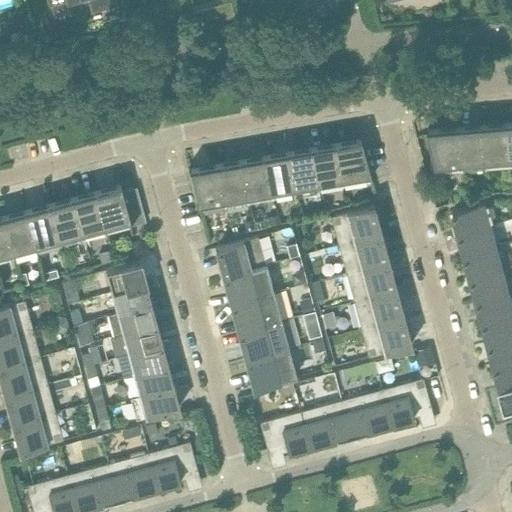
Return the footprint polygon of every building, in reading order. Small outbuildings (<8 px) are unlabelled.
[(338,0),(326,0),(329,11),(341,8),(338,0)] [(154,121),(157,120),(165,118),(162,107),(152,110),(154,121)] [(511,155),(508,120),(484,122),(487,157),(511,155)] [(487,157),(484,122),(460,124),(463,159),(487,157)] [(463,159),(460,124),(430,127),(429,126),(428,126),(437,161),(463,159)] [(371,178),(361,141),(360,136),(335,140),(341,175),(368,170),(370,178),(371,178)] [(341,175),(335,140),(311,144),(317,179),(341,175)] [(317,179),(311,144),(287,148),(294,183),(317,179)] [(294,183),(287,148),(264,153),(270,187),(294,183)] [(270,187),(264,153),(240,157),(246,191),(270,187)] [(246,191),(240,157),(217,161),(223,196),(246,191)] [(223,196),(217,161),(190,166),(190,165),(188,165),(198,200),(223,196)] [(119,181),(95,188),(104,222),(127,216),(130,224),(131,224),(129,216),(143,212),(136,185),(122,189),(119,181)] [(104,222),(95,188),(72,194),(81,228),(104,222)] [(81,228),(72,194),(49,200),(58,235),(81,228)] [(58,235),(49,200),(26,207),(35,241),(58,235)] [(485,200),(453,208),(459,230),(491,222),(485,200)] [(377,215),(374,203),(330,215),(338,243),(381,231),(381,230),(379,231),(375,216),(377,215)] [(35,241),(26,207),(2,213),(12,247),(35,241)] [(0,250),(12,247),(2,213),(0,213),(0,250)] [(497,244),(491,222),(459,230),(465,252),(497,244)] [(385,243),(381,231),(338,243),(345,271),(389,259),(389,258),(386,259),(382,244),(385,243)] [(258,234),(215,246),(218,258),(220,258),(224,273),(222,274),(266,262),(258,234)] [(503,266),(497,244),(465,252),(471,274),(503,266)] [(145,280),(140,259),(106,268),(111,289),(145,280)] [(392,271),(389,259),(345,271),(353,299),(396,287),(396,286),(394,287),(390,272),(392,271)] [(273,290),(266,262),(222,274),(226,286),(228,286),(232,301),(230,301),(230,302),(273,290)] [(509,288),(503,266),(471,274),(477,296),(509,288)] [(61,280),(64,289),(75,285),(73,277),(61,280)] [(151,301),(145,280),(111,289),(117,310),(151,301)] [(400,299),(396,287),(353,299),(361,327),(404,315),(404,314),(401,315),(397,299),(400,299)] [(511,310),(511,298),(509,288),(477,296),(483,318),(511,310)] [(281,318),(273,290),(230,302),(233,314),(235,314),(239,329),(237,329),(237,330),(281,318)] [(24,297),(1,304),(0,300),(0,334),(32,325),(24,297)] [(157,322),(151,301),(117,310),(123,331),(157,322)] [(78,309),(70,311),(73,323),(82,320),(78,309)] [(511,334),(511,310),(483,318),(489,340),(511,334)] [(407,327),(404,315),(361,327),(368,355),(412,343),(411,342),(409,342),(405,327),(407,327)] [(288,346),(281,318),(237,330),(241,342),(243,341),(247,356),(245,357),(245,358),(288,346)] [(85,332),(82,320),(73,323),(76,334),(85,332)] [(157,322),(123,331),(111,334),(117,355),(128,352),(162,343),(157,322)] [(0,364),(40,354),(32,325),(0,334),(0,364)] [(511,357),(511,334),(489,340),(495,362),(511,357)] [(168,364),(162,343),(128,352),(134,373),(168,364)] [(434,360),(430,344),(413,349),(418,364),(434,360)] [(296,374),(288,346),(245,358),(248,370),(250,369),(254,384),(252,385),(253,386),(296,374)] [(90,350),(81,353),(84,364),(93,362),(90,350)] [(47,382),(40,354),(0,364),(0,377),(2,377),(6,392),(4,393),(47,382)] [(511,382),(511,357),(495,362),(501,384),(499,385),(500,386),(511,382)] [(96,374),(93,362),(84,364),(87,376),(96,374)] [(174,385),(168,364),(134,373),(140,394),(174,385)] [(423,375),(381,386),(391,421),(413,414),(411,408),(430,402),(423,375)] [(55,410),(47,382),(4,393),(7,405),(9,405),(13,420),(11,420),(11,422),(55,410)] [(511,382),(500,386),(505,406),(511,404),(511,382)] [(174,385),(140,394),(130,397),(136,418),(180,406),(174,385)] [(391,421),(381,386),(341,397),(350,432),(391,421)] [(104,404),(101,392),(92,394),(96,406),(104,404)] [(350,432),(341,397),(300,408),(310,443),(350,432)] [(107,415),(104,404),(96,406),(99,418),(107,415)] [(310,443),(300,408),(259,420),(267,447),(286,442),(288,449),(310,443)] [(62,438),(55,410),(11,422),(15,433),(17,432),(21,448),(19,448),(19,450),(62,438)] [(189,439),(148,450),(157,484),(179,478),(177,471),(197,466),(189,439)] [(157,484),(148,450),(107,461),(117,495),(157,484)] [(117,495),(107,461),(67,472),(76,506),(117,495)] [(76,506),(67,472),(26,483),(33,510),(52,505),(54,511),(76,506)]
